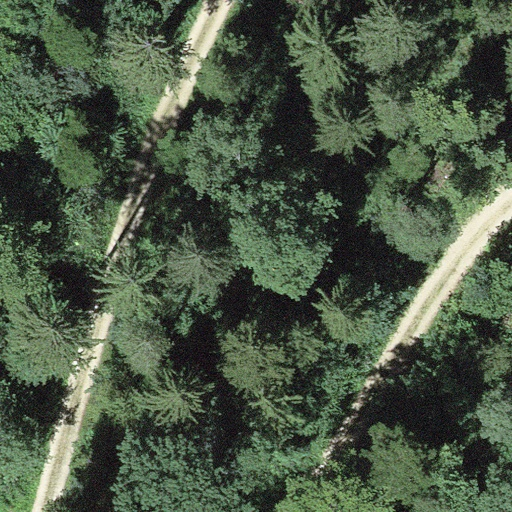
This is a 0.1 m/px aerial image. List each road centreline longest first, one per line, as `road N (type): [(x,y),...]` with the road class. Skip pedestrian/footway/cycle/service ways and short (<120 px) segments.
road 1 (track): [(218,0),(148,164),(77,379),(46,511)]
road 2 (track): [(511,194),(449,260),(396,336),(300,511)]
